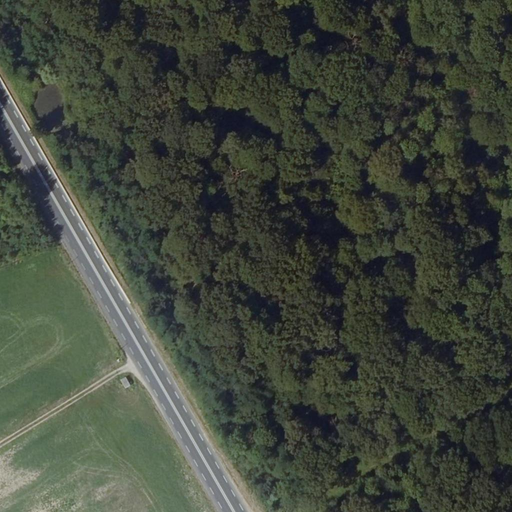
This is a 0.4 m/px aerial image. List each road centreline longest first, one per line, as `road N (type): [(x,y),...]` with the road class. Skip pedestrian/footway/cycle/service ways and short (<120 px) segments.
road 1 (primary): [(0,102),(234,511)]
road 2 (track): [(301,511),(511,388)]
road 3 (track): [(0,444),(145,358)]
